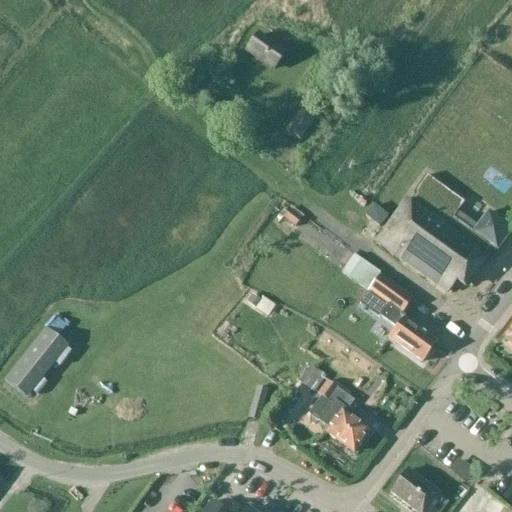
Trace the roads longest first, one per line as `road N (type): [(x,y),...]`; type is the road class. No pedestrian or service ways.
road 1 (unclassified): [(347,508),(245,456),(79,478),(0,445)]
road 2 (unclassified): [(347,508),(458,362)]
